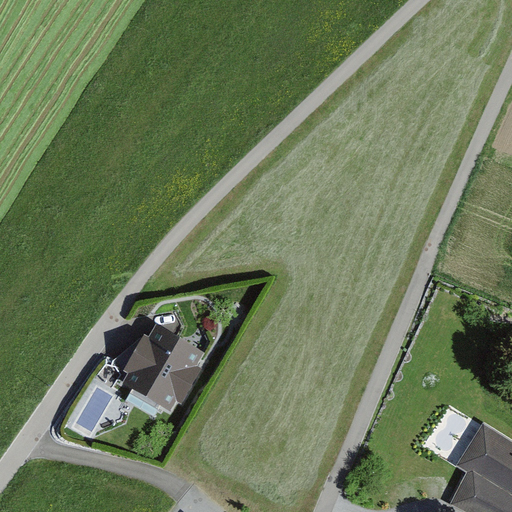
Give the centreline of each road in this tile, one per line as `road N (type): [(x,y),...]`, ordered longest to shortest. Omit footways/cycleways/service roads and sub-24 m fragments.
road 1 (track): [(327,503),(511,78)]
road 2 (track): [(127,302),(170,247),(416,0)]
